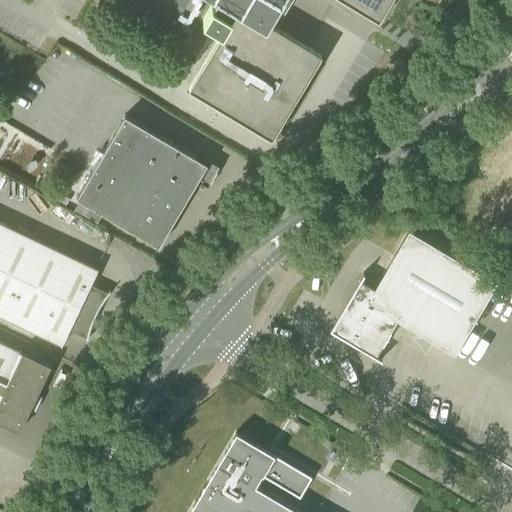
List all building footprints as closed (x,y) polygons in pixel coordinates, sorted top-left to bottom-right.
[(104,0),(181,46),(197,19),(221,34),(188,87),(272,137),(322,54),(268,22),(274,12),(283,17),(292,0),(345,0),(379,20),(390,0),(104,0)] [(124,114),(100,155),(76,197),(158,246),(197,180),(207,186),(219,166),(199,153),(197,157),(124,114)] [(104,213),(96,209),(91,217),(99,222),(104,213)] [(107,295),(109,292),(90,283),(97,268),(0,222),(0,314),(62,344),(69,329),(88,337),(89,334),(90,330),(91,327),(92,324),(93,320),(96,314),(99,307),(103,301),(107,295)] [(344,337),(381,359),(382,358),(376,355),(398,319),(454,352),(496,281),(409,229),(375,287),(361,279),(364,273),(363,272),(333,324),(346,335),(344,337)] [(0,339),(0,421),(19,430),(51,364),(0,339)] [(300,496),(312,476),(236,431),(187,511),(302,511),(255,484),(262,473),(300,496)]
